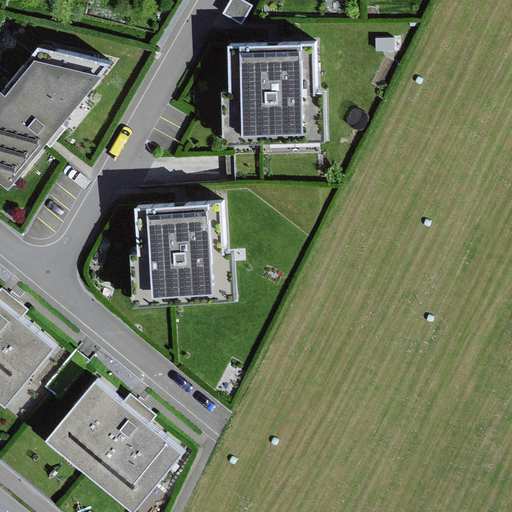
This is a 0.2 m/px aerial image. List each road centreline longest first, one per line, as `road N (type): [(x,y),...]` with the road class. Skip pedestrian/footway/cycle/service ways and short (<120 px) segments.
road 1 (residential): [(49,277),(213,0)]
road 2 (residential): [(49,277),(221,421)]
